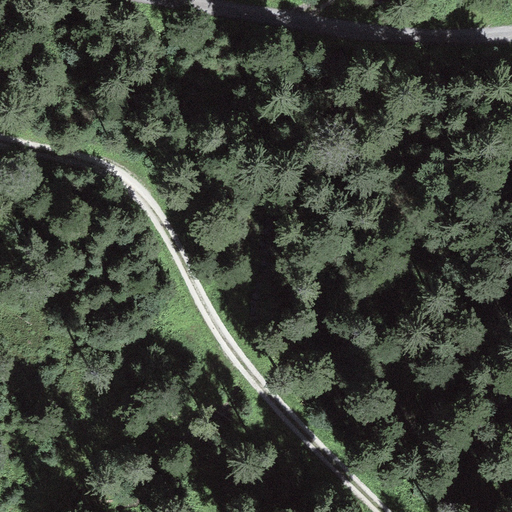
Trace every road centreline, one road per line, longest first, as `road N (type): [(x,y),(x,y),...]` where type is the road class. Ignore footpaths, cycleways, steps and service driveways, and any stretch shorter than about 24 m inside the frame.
road 1 (track): [(0,142),(91,161),(128,184),(243,367),(386,511)]
road 2 (track): [(182,0),(371,33),(511,35)]
